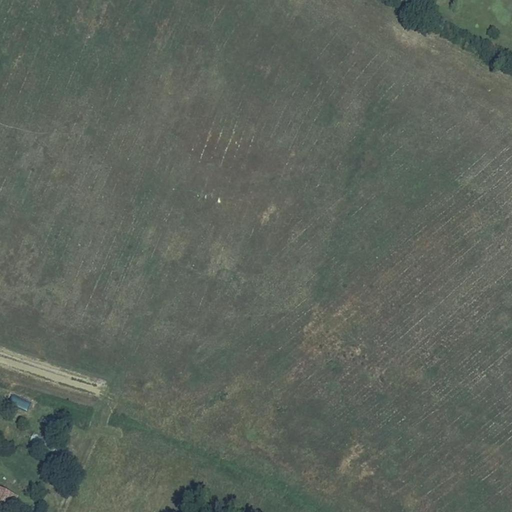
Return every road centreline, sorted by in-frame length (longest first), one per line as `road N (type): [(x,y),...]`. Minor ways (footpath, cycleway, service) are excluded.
road 1 (track): [(158,417),(278,471),(343,511)]
road 2 (track): [(188,414),(171,419),(106,403),(54,511)]
